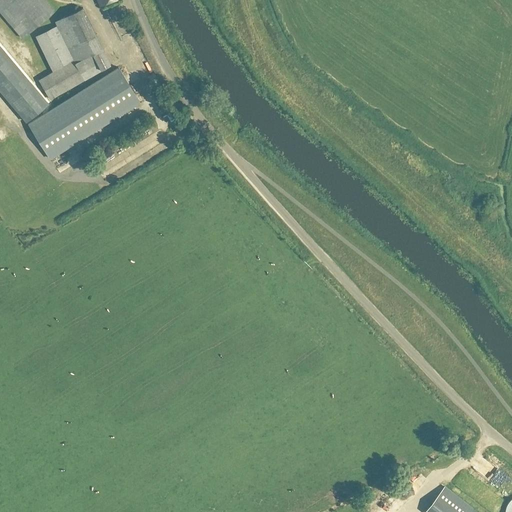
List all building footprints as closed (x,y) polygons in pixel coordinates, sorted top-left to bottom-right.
[(0,0),(0,10),(23,37),(53,12),(43,0),(0,0)] [(30,84),(0,48),(0,83),(25,113),(110,65),(103,49),(83,8),(55,21),(57,25),(36,35),(49,62),(53,71),(30,84)] [(50,158),(140,102),(118,67),(28,123),(50,158)] [(477,511),(445,486),(426,511),(427,511),(477,511)] [(393,499),(391,505),(399,508),(401,502),(393,499)]
